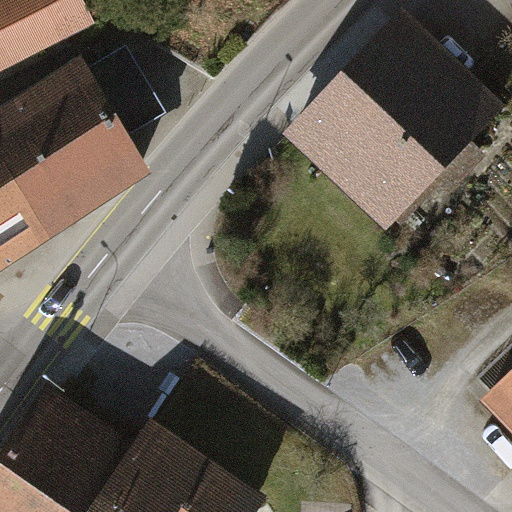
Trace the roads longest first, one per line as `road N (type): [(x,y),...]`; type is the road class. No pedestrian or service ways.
road 1 (residential): [(109,263),(450,511)]
road 2 (secondary): [(338,0),(286,50),(109,263)]
road 3 (secondary): [(109,263),(10,387)]
road 4 (unknown): [(221,129),(163,70),(121,42)]
